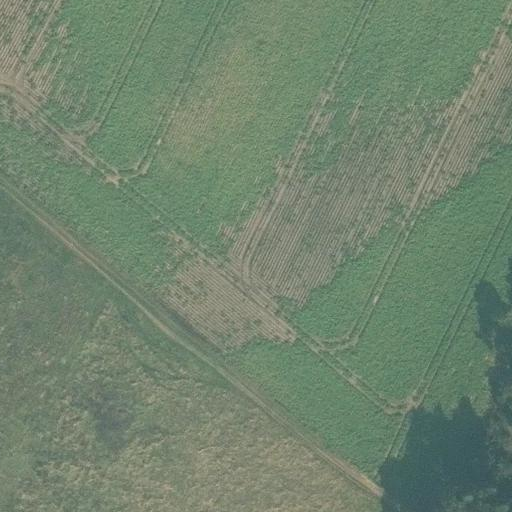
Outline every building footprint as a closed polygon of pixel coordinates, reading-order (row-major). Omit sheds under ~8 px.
[(192,393),(186,398),(194,408),(200,403),(192,393)] [(183,406),(174,413),(179,420),(188,412),(183,406)] [(174,413),(164,421),(169,427),(179,420),(174,413)] [(225,414),(209,427),(234,457),(249,445),(225,414)] [(209,427),(194,439),(219,469),(234,457),(209,427)] [(153,430),(144,437),(149,444),(158,436),(153,430)] [(144,437),(134,445),(139,451),(149,444),(144,437)] [(194,439),(179,451),(204,481),(219,469),(194,439)] [(179,451),(164,463),(189,493),(204,481),(179,451)] [(123,454),(114,462),(119,468),(128,460),(123,454)] [(114,462),(104,469),(109,475),(119,468),(114,462)] [(164,463),(149,475),(174,505),(189,493),(164,463)] [(149,475),(134,487),(154,511),(165,511),(174,505),(149,475)] [(274,476),(259,488),(277,511),(291,511),(299,506),(274,476)] [(93,478),(84,486),(89,492),(98,484),(93,478)] [(84,486),(74,493),(80,499),(89,492),(84,486)] [(154,511),(134,487),(119,499),(129,511),(154,511)] [(277,511),(259,488),(244,500),(252,511),(277,511)] [(129,511),(119,499),(104,511),(105,511),(129,511)] [(252,511),(244,500),(229,511),(252,511)]
